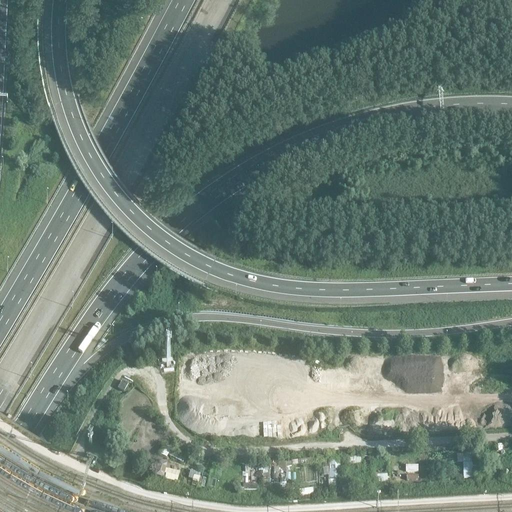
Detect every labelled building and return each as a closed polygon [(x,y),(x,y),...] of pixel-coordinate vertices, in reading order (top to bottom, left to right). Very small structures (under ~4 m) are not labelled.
[(122,381),(118,389),(124,393),(128,385),(122,381)] [(171,448),(167,454),(183,463),(187,457),(171,448)] [(471,450),(454,451),(455,458),(463,458),(464,479),(472,478),(471,450)] [(361,458),(347,459),(347,466),(361,465),(361,458)] [(340,460),(328,460),(329,481),(335,481),(341,480),(340,460)] [(263,492),(286,492),(286,475),(280,475),(280,464),(274,464),(274,484),(263,484),(263,492)] [(207,475),(166,465),(163,480),(203,490),(207,475)] [(368,487),(368,488),(390,487),(390,486),(390,485),(389,475),(367,476),(368,487)]
